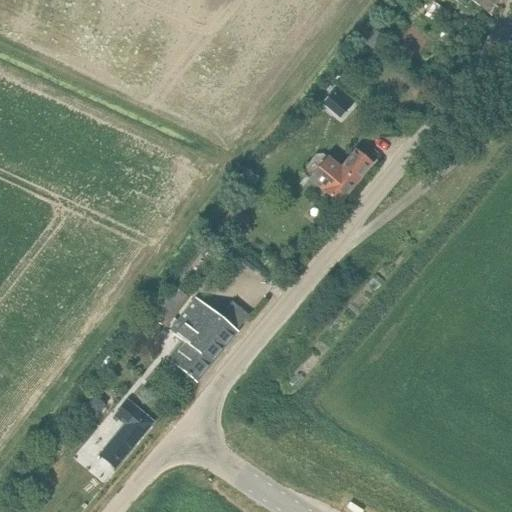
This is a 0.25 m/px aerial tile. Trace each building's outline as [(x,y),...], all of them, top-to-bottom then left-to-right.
[(452,0),(466,9),(471,1),(486,11),(493,0),(452,0)] [(354,151),(350,156),(340,169),(327,159),(308,181),(338,205),(371,165),(354,151)] [(234,245),(243,235),(234,227),(242,218),(234,210),(217,229),(234,245)] [(162,328),(185,298),(173,289),(150,319),(162,328)] [(220,320),(194,299),(168,332),(180,341),(166,359),(186,375),(185,377),(188,379),(189,377),(195,382),(235,333),(235,332),(246,318),(231,305),(220,320)] [(104,408),(96,400),(88,409),(96,417),(104,408)] [(127,402),(114,418),(124,426),(99,458),(115,470),(153,424),(149,421),(127,402)] [(74,426),(85,412),(76,405),(65,419),(74,426)]
